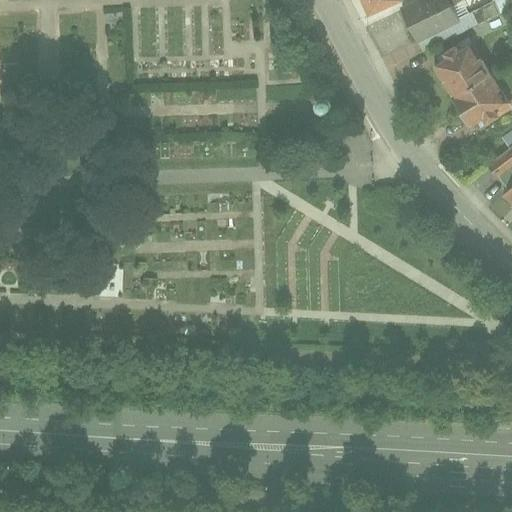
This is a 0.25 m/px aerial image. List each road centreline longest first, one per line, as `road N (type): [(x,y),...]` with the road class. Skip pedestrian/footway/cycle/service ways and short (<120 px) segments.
road 1 (tertiary): [(511,459),(0,423)]
road 2 (tertiary): [(511,261),(398,127),(327,0)]
